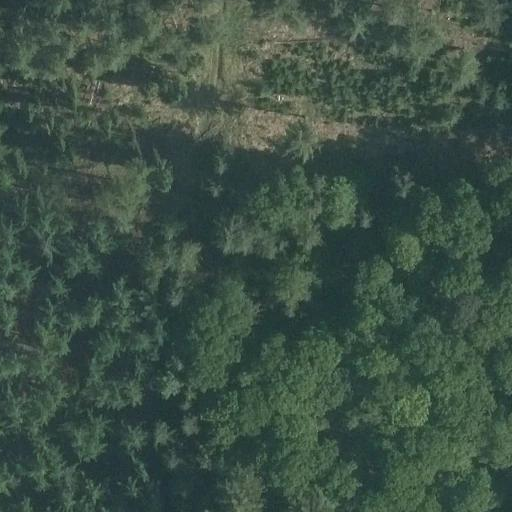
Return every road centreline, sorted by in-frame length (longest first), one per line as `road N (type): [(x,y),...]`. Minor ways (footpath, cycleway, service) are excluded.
road 1 (track): [(215,0),(201,511)]
road 2 (track): [(209,179),(0,176)]
